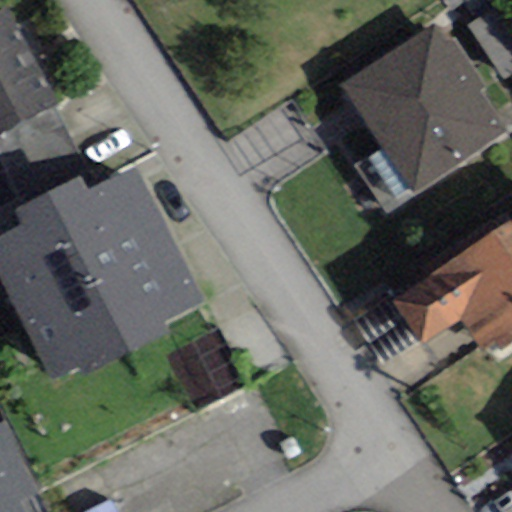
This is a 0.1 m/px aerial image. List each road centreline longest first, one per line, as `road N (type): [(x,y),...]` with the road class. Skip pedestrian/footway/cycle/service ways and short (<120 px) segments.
road 1 (residential): [(375,444),(96,0)]
road 2 (residential): [(375,444),(242,511)]
